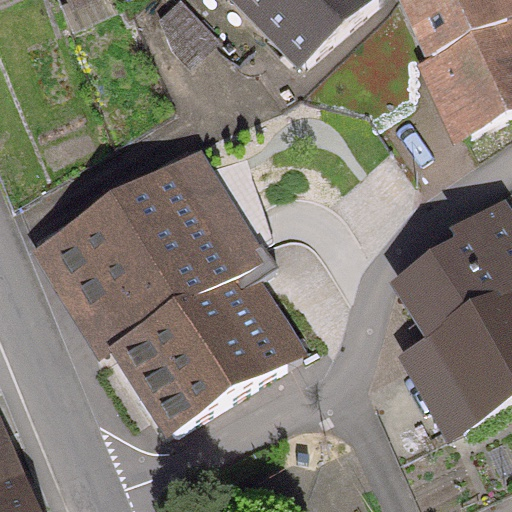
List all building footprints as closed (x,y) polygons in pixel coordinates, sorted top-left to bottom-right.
[(115,0),(60,0),(75,33),(121,14),(115,0)] [(233,0),(299,68),(375,0),(233,0)] [(511,0),(400,0),(426,55),(511,16),(511,0)] [(222,43),(181,1),(160,21),(166,38),(174,52),(182,61),(194,71),(222,43)] [(511,117),(511,16),(426,55),(417,59),(455,143),(511,117)] [(203,149),(33,254),(99,360),(111,353),(165,440),(308,352),(262,277),(278,268),(265,248),(216,169),(203,149)] [(248,160),(216,169),(265,248),(274,243),(248,160)] [(457,239),(390,278),(426,339),(398,355),(450,443),(511,406),(511,204),(507,195),(451,228),(457,239)] [(0,511),(40,511),(0,406),(0,511)]
